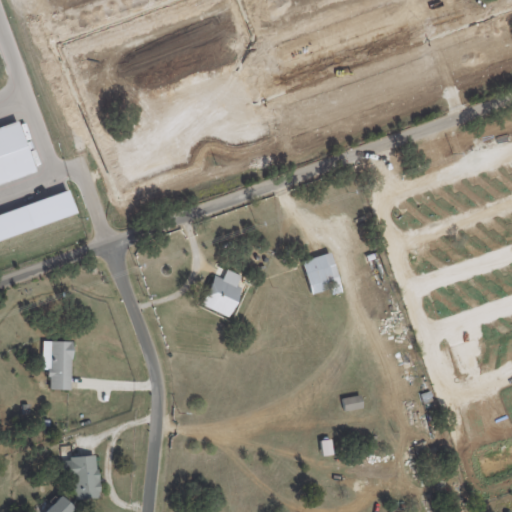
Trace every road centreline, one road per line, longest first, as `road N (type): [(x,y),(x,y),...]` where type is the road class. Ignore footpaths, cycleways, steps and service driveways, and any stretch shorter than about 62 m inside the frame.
road 1 (residential): [(0,281),(511,97)]
road 2 (residential): [(147,511),(157,378),(108,243)]
